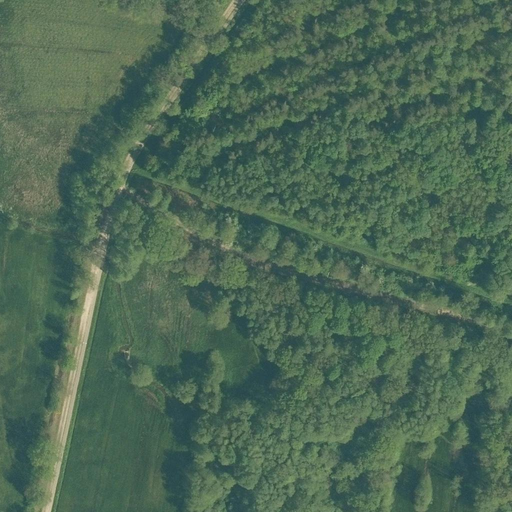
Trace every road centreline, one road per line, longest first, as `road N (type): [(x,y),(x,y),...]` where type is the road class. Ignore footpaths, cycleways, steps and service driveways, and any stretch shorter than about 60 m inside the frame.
road 1 (track): [(113,189),(249,258),(511,329)]
road 2 (track): [(43,511),(113,189)]
road 3 (track): [(113,189),(236,0)]
